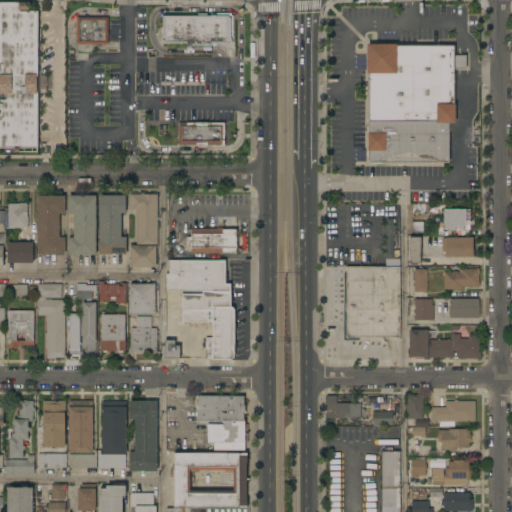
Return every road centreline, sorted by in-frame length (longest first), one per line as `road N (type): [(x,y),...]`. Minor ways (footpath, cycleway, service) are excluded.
road 1 (primary): [(268,0),(267,511)]
road 2 (residential): [(500,511),(500,0)]
road 3 (primary): [(308,511),(307,185)]
road 4 (residential): [(0,377),(268,378)]
road 5 (residential): [(0,173),(268,173)]
road 6 (residential): [(308,377),(511,376)]
road 7 (primary): [(307,167),(306,0)]
